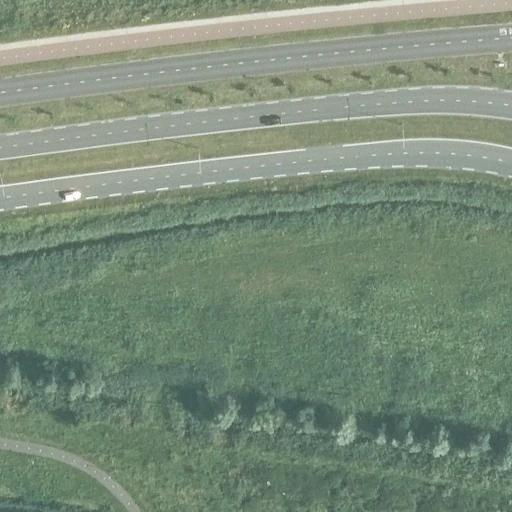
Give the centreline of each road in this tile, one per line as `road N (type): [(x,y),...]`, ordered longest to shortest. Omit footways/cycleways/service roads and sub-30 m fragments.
road 1 (secondary): [(0,199),(370,153),(511,159)]
road 2 (secondary): [(511,104),(397,100),(0,147)]
